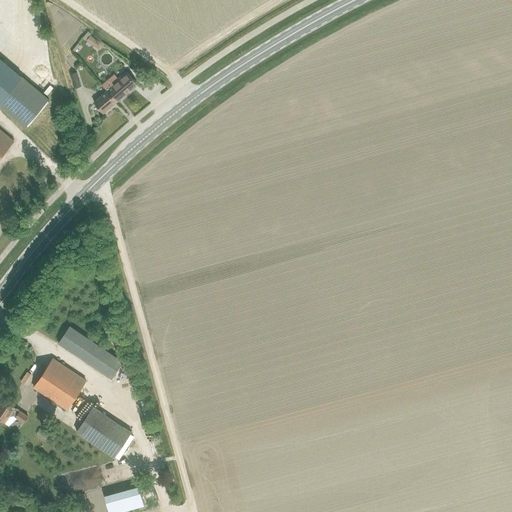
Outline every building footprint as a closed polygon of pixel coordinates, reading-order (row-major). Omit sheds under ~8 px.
[(0,10),(0,12),(5,20),(9,18),(3,9),(0,10)] [(104,44),(90,35),(86,41),(100,50),(104,44)] [(74,88),(80,86),(82,86),(77,71),(70,74),(74,88)] [(120,80),(107,91),(115,101),(137,84),(126,71),(118,78),(120,80)] [(0,105),(24,126),(48,99),(23,78),(0,104),(0,105)] [(102,112),(115,101),(107,91),(93,102),(102,112)] [(43,116),(31,128),(34,131),(46,120),(43,116)] [(0,156),(13,141),(0,129),(0,156)] [(112,379),(123,362),(69,326),(58,343),(112,379)] [(67,410),(86,381),(53,358),(33,388),(67,410)] [(9,416),(14,416),(24,422),(28,416),(20,411),(19,412),(15,408),(2,399),(0,402),(0,424),(1,424),(3,421),(5,423),(9,416)] [(93,406),(76,432),(115,457),(132,432),(93,406)] [(146,498),(151,497),(148,481),(142,483),(146,498)]
